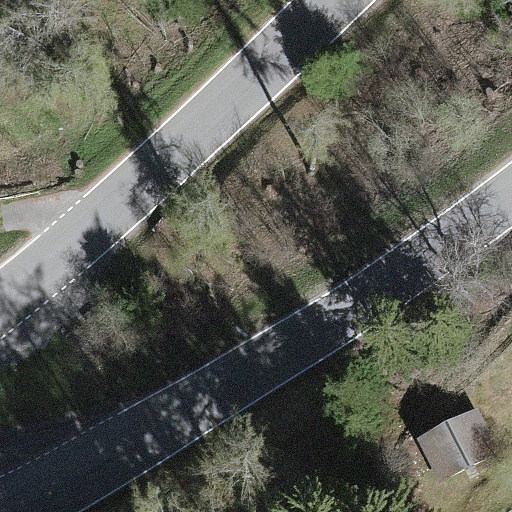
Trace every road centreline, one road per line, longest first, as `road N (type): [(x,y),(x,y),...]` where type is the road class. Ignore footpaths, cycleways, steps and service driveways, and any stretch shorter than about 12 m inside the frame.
road 1 (tertiary): [(14,511),(292,348),(511,194)]
road 2 (tertiary): [(333,0),(168,161),(0,300)]
